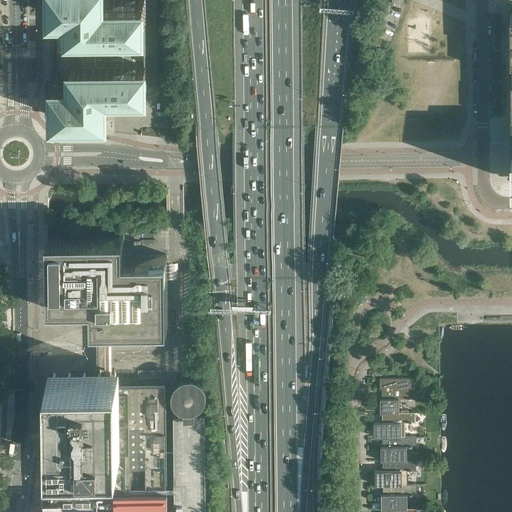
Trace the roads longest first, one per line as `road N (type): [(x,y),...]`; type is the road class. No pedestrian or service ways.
road 1 (motorway): [(195,0),(239,511)]
road 2 (motorway): [(297,511),(339,0)]
road 3 (motorway): [(287,511),(281,0)]
road 4 (motorway): [(253,0),(257,511)]
road 5 (unclassified): [(483,160),(168,161)]
road 6 (tertiary): [(22,412),(19,245)]
road 7 (unclassified): [(483,160),(481,0)]
road 8 (residential): [(350,511),(353,359)]
road 9 (unclassified): [(34,166),(168,161)]
road 10 (unclassified): [(168,161),(36,144)]
